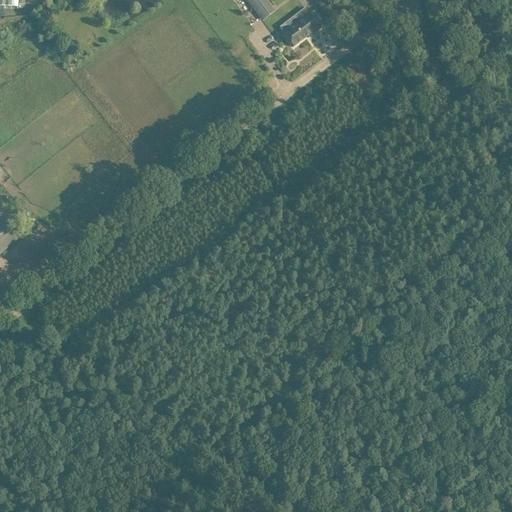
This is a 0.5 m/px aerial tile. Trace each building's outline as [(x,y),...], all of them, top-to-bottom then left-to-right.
[(0,0),(0,7),(18,8),(18,0),(0,0)] [(246,0),(260,19),(273,10),(265,0),(246,0)] [(333,3),(327,8),(337,20),(342,16),(333,3)] [(292,23),(294,24),(295,26),(288,31),(283,34),(293,47),(307,37),(308,38),(320,29),(319,27),(322,24),(323,24),(314,11),(301,21),(298,18),(292,23)] [(2,219),(0,220),(0,254),(19,239),(2,219)]
